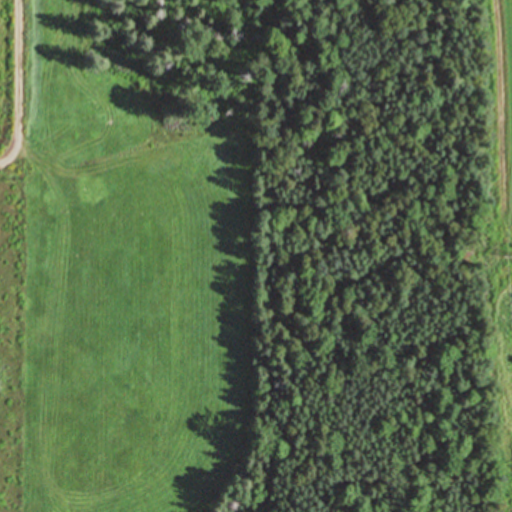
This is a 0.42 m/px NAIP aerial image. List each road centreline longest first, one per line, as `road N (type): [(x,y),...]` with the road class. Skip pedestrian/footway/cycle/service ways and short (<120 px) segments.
road 1 (track): [(497,0),(504,225)]
road 2 (track): [(19,0),(19,143),(14,158),(0,164)]
